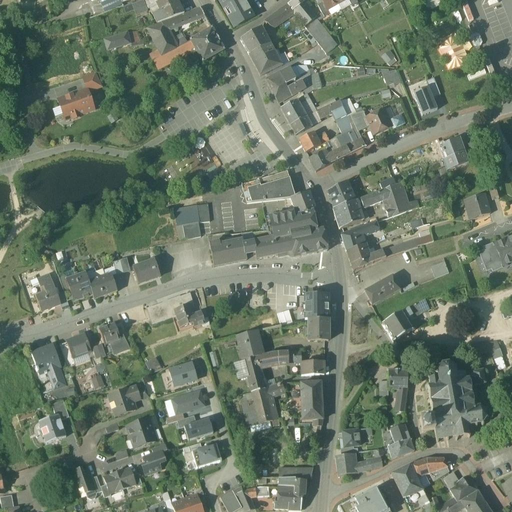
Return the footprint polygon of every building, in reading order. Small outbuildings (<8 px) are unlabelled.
[(184,15),(176,0),(164,0),(149,7),(157,24),(157,25),(171,20),(184,15)] [(221,6),(231,25),(235,22),(238,27),(253,19),(242,0),(218,0),(218,1),(218,2),(220,0),(223,0),(225,4),(221,6)] [(295,0),(281,10),(287,18),(293,14),(296,18),(307,9),(310,7),(304,0),(295,0)] [(327,11),(337,5),(334,0),(320,0),(322,3),(327,11)] [(346,0),(337,5),(340,11),(350,5),(347,0),(346,0)] [(132,6),(135,16),(148,12),(144,1),(132,6)] [(317,6),(324,19),(330,15),(327,11),(322,3),(317,6)] [(340,11),(337,5),(327,11),(330,15),(330,16),(340,11)] [(161,58),(177,49),(174,43),(168,30),(204,16),(200,9),(171,20),(147,29),(158,53),(161,58)] [(296,18),(305,28),(315,20),(307,9),(296,18)] [(271,29),(273,29),(287,18),(281,10),(271,17),(264,23),(269,28),(271,29)] [(335,48),(331,43),(327,38),(329,37),(316,20),(305,29),(304,29),(321,50),(325,56),(335,48)] [(195,51),(202,63),(223,52),(224,52),(211,30),(190,42),(195,51)] [(240,41),(249,57),(257,53),(263,58),(273,53),(262,30),(261,30),(260,30),(240,41)] [(136,32),(126,35),(130,45),(130,48),(144,46),(136,32)] [(107,52),(130,45),(126,35),(104,42),(107,52)] [(184,38),(174,43),(177,49),(180,48),(179,47),(187,43),(184,38)] [(190,42),(187,43),(179,47),(180,48),(177,49),(161,58),(165,66),(195,51),(190,42)] [(382,56),(388,50),(385,47),(379,53),(382,56)] [(274,52),(281,67),(289,63),(284,54),(280,56),(277,50),(274,52)] [(391,51),(382,55),(388,67),(397,62),(391,51)] [(274,52),(273,53),(263,58),(257,53),(249,57),(260,77),(263,76),(281,67),(274,52)] [(151,56),(158,69),(165,66),(161,58),(158,53),(151,56)] [(296,78),(309,72),(306,66),(297,66),(289,69),(294,80),(296,78)] [(265,81),(272,93),(285,87),(287,91),(295,86),(296,85),(295,81),(294,80),(289,69),(279,75),(265,81)] [(395,71),(381,74),(386,86),(393,84),(394,86),(400,84),(395,71)] [(296,85),(301,82),(310,77),(309,72),(296,78),(297,80),(295,81),(296,85)] [(310,77),(311,91),(320,89),(317,74),(310,77)] [(87,93),(101,88),(95,76),(82,80),(86,91),(87,93)] [(311,91),(310,77),(301,82),(305,89),(302,91),(305,95),(306,95),(311,91)] [(425,83),(428,89),(432,99),(440,96),(433,79),(425,83)] [(296,85),(295,86),(298,93),(302,91),(305,89),(301,82),(296,85)] [(278,105),(298,93),(295,86),(287,91),(285,87),(272,93),(278,105)] [(428,89),(413,95),(422,117),(437,111),(432,99),(428,89)] [(388,90),(380,92),(382,99),(390,97),(388,90)] [(71,117),(72,121),(79,119),(79,117),(94,111),(87,93),(86,91),(57,101),(64,120),(71,117)] [(309,100),(306,95),(305,95),(298,100),(301,105),(309,100)] [(306,119),(316,114),(317,113),(315,110),(309,100),(301,105),(299,106),(306,119)] [(317,108),(318,109),(319,112),(328,108),(336,104),(334,100),(317,108)] [(346,117),(348,117),(350,117),(356,115),(349,100),(339,102),(346,117)] [(280,110),(290,127),(306,119),(299,106),(296,102),(280,110)] [(339,102),(336,104),(328,108),(331,115),(335,122),(346,117),(339,102)] [(316,114),(319,121),(331,115),(328,108),(319,112),(317,113),(316,114)] [(363,112),(356,115),(363,130),(369,128),(365,119),(363,112)] [(373,137),(391,129),(391,128),(388,122),(387,122),(382,112),(373,117),(373,115),(365,119),(369,128),(373,137)] [(316,114),(306,119),(311,128),(321,123),(319,121),(316,114)] [(357,133),(363,130),(356,115),(350,117),(357,133)] [(401,116),(388,122),(391,128),(391,129),(392,132),(403,126),(405,125),(401,116)] [(336,122),(342,136),(352,131),(348,117),(336,122)] [(357,133),(350,117),(348,117),(352,131),(342,136),(336,139),(341,149),(346,147),(360,140),(357,133)] [(311,128),(306,119),(290,127),(296,137),(311,128)] [(298,142),(305,154),(320,147),(316,139),(313,134),(298,142)] [(328,143),(324,135),(316,139),(320,147),(328,143)] [(327,156),(341,149),(336,139),(329,142),(332,149),(325,152),(327,156)] [(440,146),(445,160),(445,161),(464,154),(465,153),(462,147),(459,139),(440,146)] [(346,147),(349,155),(365,148),(360,140),(346,147)] [(464,154),(466,159),(467,159),(477,155),(474,143),(462,147),(465,153),(464,154)] [(309,160),(316,173),(329,166),(329,165),(349,155),(346,147),(341,149),(327,156),(325,152),(325,151),(309,160)] [(466,159),(464,154),(445,161),(445,160),(442,161),(447,172),(469,163),(467,159),(466,159)] [(289,200),(295,198),(287,173),(241,187),(246,203),(269,201),(289,200)] [(382,192),(395,186),(392,180),(379,185),(382,192)] [(327,193),(334,210),(354,202),(352,195),(346,183),(327,193)] [(401,185),(395,186),(382,192),(386,201),(390,211),(386,212),(388,219),(395,217),(409,212),(407,204),(401,185)] [(489,194),(491,201),(498,199),(494,186),(488,188),(489,194)] [(382,192),(360,200),(363,209),(365,208),(386,201),(382,192)] [(293,208),(295,214),(298,214),(298,216),(312,213),(313,213),(313,212),(316,211),(309,194),(307,194),(295,198),(289,200),(293,208)] [(490,215),(486,203),(484,195),(464,201),(466,209),(467,209),(471,221),(490,215)] [(367,211),(365,208),(363,209),(360,200),(359,201),(356,202),(360,214),(367,211)] [(407,204),(409,212),(412,211),(418,209),(419,209),(417,201),(407,204)] [(333,211),(339,230),(363,221),(360,214),(356,202),(354,202),(334,210),(333,211)] [(255,257),(254,254),(252,244),(249,227),(248,225),(247,223),(245,222),(242,223),(239,224),(238,226),(238,229),(234,230),(229,204),(210,207),(213,218),(208,219),(213,244),(202,245),(196,247),(196,246),(174,253),(176,256),(173,256),(179,273),(182,272),(182,274),(209,265),(209,261),(217,260),(218,265),(223,264),(224,265),(241,262),(241,261),(246,260),(246,258),(255,257)] [(175,209),(178,227),(198,223),(195,206),(175,209)] [(198,223),(198,224),(209,223),(208,206),(197,207),(198,223)] [(412,211),(416,222),(422,220),(418,209),(412,211)] [(277,232),(279,241),(290,238),(317,232),(312,213),(298,216),(296,217),(295,214),(289,214),(269,219),(272,232),(277,232)] [(410,225),(412,230),(423,226),(422,220),(416,222),(410,225)] [(181,241),(200,237),(198,224),(198,223),(178,227),(181,241)] [(341,235),(346,252),(365,246),(363,238),(379,231),(379,230),(376,223),(341,235)] [(253,244),(252,244),(254,254),(255,254),(256,259),(276,255),(278,255),(278,257),(288,255),(288,253),(289,253),(293,252),(294,258),(327,251),(322,231),(317,232),(290,238),(279,241),(275,241),(274,239),(253,244)] [(419,234),(420,239),(430,236),(429,231),(419,234)] [(252,233),(253,244),(274,239),(275,241),(279,241),(277,232),(272,232),(261,233),(252,233)] [(430,236),(415,241),(388,250),(390,256),(391,256),(409,250),(417,248),(432,243),(430,236)] [(503,266),(511,262),(511,256),(506,241),(494,246),(495,247),(502,265),(503,266)] [(348,257),(353,270),(385,258),(382,252),(382,251),(370,256),(367,249),(367,250),(366,248),(365,246),(346,252),(348,257)] [(495,247),(492,248),(492,246),(484,249),(485,251),(482,252),(489,270),(492,269),(492,270),(500,267),(500,266),(502,265),(495,247)] [(127,260),(120,261),(123,274),(130,272),(127,260)] [(116,276),(123,274),(120,261),(112,264),(116,276)] [(133,269),(138,284),(160,276),(155,262),(141,266),(142,269),(135,272),(134,269),(133,269)] [(430,268),(434,279),(448,273),(444,263),(437,265),(430,268)] [(85,274),(88,283),(105,277),(103,270),(96,273),(95,270),(85,274)] [(74,302),(93,296),(88,283),(85,274),(67,280),(66,280),(71,294),(73,299),(74,302)] [(37,279),(42,293),(54,289),(54,288),(49,275),(37,279)] [(111,275),(105,277),(88,283),(93,296),(94,299),(111,293),(111,294),(117,292),(111,275)] [(59,279),(64,293),(65,296),(71,294),(66,280),(67,280),(66,276),(59,279)] [(364,292),(372,306),(400,291),(393,276),(364,292)] [(57,295),(54,289),(42,293),(35,296),(41,312),(50,309),(50,308),(60,305),(60,304),(57,295)] [(67,301),(65,296),(64,293),(57,295),(60,304),(60,305),(62,311),(69,308),(67,301)] [(152,324),(175,316),(173,310),(189,304),(191,309),(194,308),(189,293),(146,308),(152,324)] [(309,319),(328,319),(328,295),(305,295),(305,304),(300,304),(301,313),(305,313),(305,319),(309,319)] [(426,300),(408,309),(402,312),(408,322),(416,318),(415,316),(427,310),(426,308),(427,308),(429,307),(426,300)] [(193,323),(196,322),(193,315),(191,309),(189,304),(173,310),(175,316),(179,328),(193,323)] [(283,310),(286,324),(293,323),(289,309),(283,310)] [(286,324),(283,310),(278,312),(281,325),(286,324)] [(511,311),(503,314),(504,319),(511,316),(511,311)] [(382,324),(393,342),(413,330),(408,322),(402,312),(382,324)] [(196,322),(193,323),(194,328),(205,324),(201,313),(198,314),(200,321),(196,322)] [(328,340),(328,319),(309,319),(309,340),(328,340)] [(121,333),(125,340),(130,338),(121,322),(114,324),(118,334),(121,333)] [(104,344),(110,342),(119,339),(118,334),(114,324),(99,330),(104,344)] [(283,337),(280,326),(257,331),(260,342),(283,337)] [(236,336),(243,362),(256,358),(264,355),(260,342),(257,331),(236,336)] [(121,333),(118,334),(119,339),(110,342),(114,354),(129,348),(125,340),(121,333)] [(72,357),(72,358),(87,352),(91,351),(85,335),(66,342),(72,357)] [(59,345),(65,360),(72,357),(66,342),(59,345)] [(466,347),(468,356),(490,352),(490,353),(495,351),(494,342),(466,347)] [(30,354),(31,356),(54,348),(53,346),(30,354)] [(47,372),(54,390),(64,386),(57,367),(61,366),(54,348),(31,356),(36,369),(35,370),(36,372),(37,372),(39,375),(47,372)] [(301,351),(288,352),(288,363),(301,362),(301,351)] [(90,359),(87,352),(72,358),(74,364),(90,359)] [(264,355),(256,358),(258,367),(278,364),(278,352),(271,353),(264,355)] [(278,364),(288,363),(288,352),(278,352),(278,364)] [(494,359),(497,369),(505,367),(502,356),(494,359)] [(155,358),(151,361),(155,369),(150,372),(152,375),(162,369),(155,358)] [(238,380),(247,378),(251,392),(264,389),(258,367),(256,358),(243,362),(234,364),(238,380)] [(146,364),(150,372),(155,369),(151,361),(146,364)] [(301,362),(302,375),(324,374),(324,362),(301,362)] [(434,431),(436,443),(438,443),(438,441),(446,439),(446,441),(448,441),(447,439),(456,437),(456,438),(455,440),(456,441),(458,439),(467,437),(469,439),(470,437),(468,436),(467,430),(472,429),(471,426),(474,426),(474,428),(476,428),(476,426),(480,425),(482,427),(483,426),(482,424),(485,420),(488,420),(488,419),(486,418),(485,413),(487,412),(486,410),(484,411),(480,408),(480,406),(478,406),(478,408),(477,408),(477,403),(472,404),(471,396),(473,395),(473,394),(471,394),(469,386),(473,385),(474,387),(485,385),(483,371),(465,374),(466,372),(464,372),(463,374),(455,375),(455,369),(456,368),(455,367),(454,368),(449,365),(449,362),(448,362),(447,364),(441,365),(440,363),(439,364),(440,366),(436,371),(434,371),(434,372),(436,373),(437,378),(429,380),(427,378),(426,379),(428,381),(429,387),(428,387),(425,385),(424,387),(425,388),(426,392),(428,392),(429,401),(427,401),(428,403),(430,403),(431,412),(429,413),(429,418),(419,420),(422,434),(434,431)] [(196,381),(191,365),(169,372),(174,388),(196,381)] [(393,390),(407,390),(407,373),(388,372),(388,383),(388,390),(393,390)] [(100,376),(91,379),(95,390),(104,386),(100,376)] [(322,426),(323,419),(321,382),(300,382),(302,420),(313,420),(313,427),(322,426)] [(264,389),(251,392),(259,424),(269,422),(272,421),(278,419),(272,398),(275,397),(276,394),(284,392),(282,383),(276,385),(264,389)] [(380,396),(388,396),(388,392),(388,390),(388,383),(380,383),(380,396)] [(129,390),(133,403),(140,401),(137,392),(135,388),(129,390)] [(137,392),(140,401),(148,398),(145,389),(137,392)] [(107,398),(115,418),(136,411),(133,403),(129,390),(107,398)] [(395,415),(403,417),(407,390),(393,390),(393,397),(395,397),(397,397),(395,415)] [(200,392),(171,401),(176,416),(182,414),(204,408),(200,392)] [(248,427),(259,424),(251,392),(240,396),(248,427)] [(164,403),(169,418),(176,416),(171,401),(164,403)] [(58,416),(60,422),(69,419),(63,402),(51,405),(55,417),(58,416)] [(184,420),(182,414),(176,416),(169,418),(165,420),(167,425),(176,422),(184,420)] [(38,423),(46,445),(66,438),(60,422),(58,416),(55,417),(38,423)] [(179,430),(184,429),(183,428),(196,424),(194,417),(184,420),(176,422),(179,430)] [(269,422),(271,427),(280,425),(278,419),(272,421),(269,422)] [(126,428),(130,439),(153,431),(149,420),(126,428)] [(188,442),(212,434),(208,420),(196,424),(183,428),(184,429),(188,442)] [(105,429),(107,435),(119,431),(116,425),(105,429)] [(394,446),(409,440),(404,426),(389,432),(394,446)] [(358,431),(358,438),(372,436),(371,429),(358,431)] [(157,442),(153,431),(130,439),(134,450),(157,442)] [(340,441),(341,449),(359,447),(358,438),(358,431),(342,433),(343,440),(340,441)] [(414,453),(409,440),(394,446),(387,448),(391,461),(414,453)] [(184,456),(191,453),(201,450),(200,444),(182,450),(184,456)] [(151,450),(153,456),(161,453),(161,454),(167,452),(164,446),(151,450)] [(196,470),(221,462),(216,446),(201,450),(191,453),(196,470)] [(374,452),(375,458),(368,460),(368,461),(353,464),(351,455),(335,457),(338,477),(354,475),(382,468),(380,460),(379,457),(383,456),(382,451),(374,452)] [(114,456),(117,462),(128,458),(126,452),(114,456)] [(142,468),(145,477),(160,472),(158,465),(164,463),(161,454),(161,453),(153,456),(143,459),(146,467),(142,468)] [(427,460),(424,461),(412,465),(418,478),(423,489),(429,485),(425,476),(429,475),(429,474),(447,469),(443,460),(427,460)] [(391,475),(403,499),(407,497),(415,494),(422,491),(409,466),(391,475)] [(294,479),(296,479),(296,468),(279,469),(279,479),(294,479)] [(313,468),(296,468),(296,479),(310,479),(313,468)] [(130,469),(116,474),(122,491),(135,487),(136,486),(132,477),(130,469)] [(429,474),(433,482),(448,473),(447,469),(429,474)] [(87,499),(91,501),(95,500),(97,496),(96,495),(91,480),(89,473),(82,476),(80,471),(72,474),(77,490),(83,488),(87,499)] [(110,496),(122,491),(116,474),(103,479),(105,484),(106,486),(109,496),(110,496)] [(443,480),(449,490),(456,486),(456,485),(459,483),(453,474),(443,480)] [(135,487),(135,488),(142,486),(138,475),(132,477),(136,486),(135,487)] [(91,480),(96,495),(102,493),(96,478),(91,480)] [(454,499),(457,503),(477,492),(468,478),(459,483),(456,485),(456,486),(457,487),(450,491),(454,499)] [(279,479),(278,487),(294,487),(294,481),(294,479),(279,479)] [(304,481),(294,481),(294,487),(293,505),(288,504),(288,510),(301,510),(301,495),(302,495),(303,494),(304,481)] [(100,488),(104,500),(111,497),(110,496),(109,496),(106,486),(100,488)] [(294,487),(278,487),(278,504),(274,504),(274,510),(288,510),(288,504),(293,505),(294,487)] [(259,488),(246,491),(249,498),(268,497),(268,489),(259,488)] [(388,511),(376,488),(337,509),(339,511),(388,511)] [(250,511),(254,511),(249,498),(246,491),(237,494),(244,511),(250,511)] [(417,499),(421,508),(429,504),(423,491),(422,491),(415,494),(417,499)] [(197,498),(200,507),(206,505),(202,492),(196,494),(197,498)] [(220,499),(226,511),(235,511),(241,509),(232,493),(220,499)] [(460,502),(465,508),(481,499),(477,493),(460,502)] [(7,510),(7,511),(20,511),(19,507),(14,508),(11,497),(0,498),(0,501),(2,511),(7,510)] [(197,497),(184,501),(187,511),(202,511),(200,507),(197,498),(197,497)] [(433,511),(444,511),(445,511),(442,506),(439,508),(435,498),(429,502),(433,511)] [(454,499),(446,504),(449,510),(458,504),(457,503),(454,499)] [(489,511),(481,499),(465,508),(466,511),(489,511)] [(187,511),(184,501),(171,506),(173,511),(187,511)] [(164,503),(164,504),(166,511),(173,511),(171,506),(169,502),(164,503)] [(458,511),(461,511),(465,508),(460,502),(458,504),(460,507),(451,511),(446,511),(445,511),(444,511),(458,511)]
